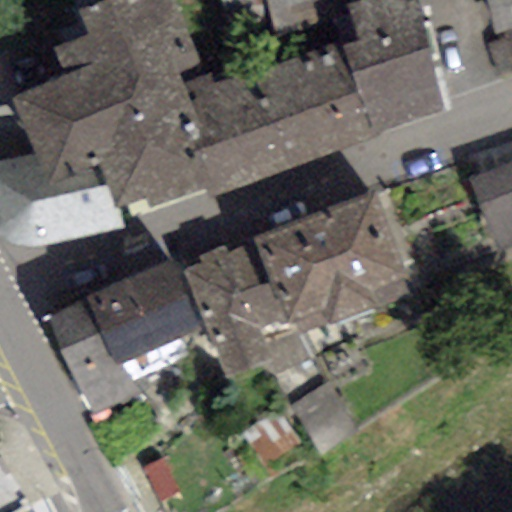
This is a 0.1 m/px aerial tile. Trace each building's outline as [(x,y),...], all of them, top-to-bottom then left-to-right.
[(203,75),(173,0),(77,0),(75,1),(85,22),(51,40),(63,61),(12,88),(36,146),(0,156),(0,231),(35,249),(123,224),(116,198),(145,186),(150,196),(203,178),(206,188),(438,99),(418,0),(343,0),(354,29),(203,75)] [(266,0),(269,11),(320,0),(266,0)] [(511,67),(511,25),(501,28),(504,38),(488,43),(497,72),(511,67)] [(511,162),(473,177),(497,245),(511,239),(511,162)] [(426,275),(381,169),(252,224),(257,237),(179,270),(170,257),(45,310),(89,414),(148,390),(131,350),(199,321),(225,384),(317,345),(308,324),(426,275)]
